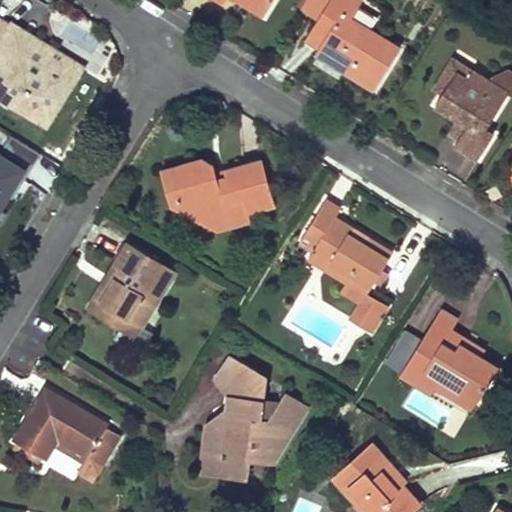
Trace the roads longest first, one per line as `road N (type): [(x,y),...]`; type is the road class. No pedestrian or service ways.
road 1 (residential): [(511,257),(476,224),(175,45)]
road 2 (residential): [(175,45),(0,330)]
